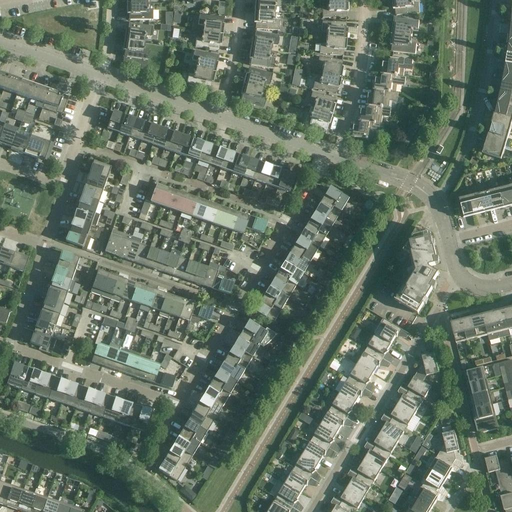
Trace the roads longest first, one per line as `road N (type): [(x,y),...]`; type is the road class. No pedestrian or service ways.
road 1 (residential): [(179,404),(334,158)]
road 2 (residential): [(311,511),(427,327)]
road 3 (residential): [(494,0),(477,114),(438,202)]
road 4 (residential): [(334,158),(353,94),(360,0)]
road 5 (tertiary): [(219,114),(99,74)]
road 6 (tertiary): [(334,158),(219,114)]
